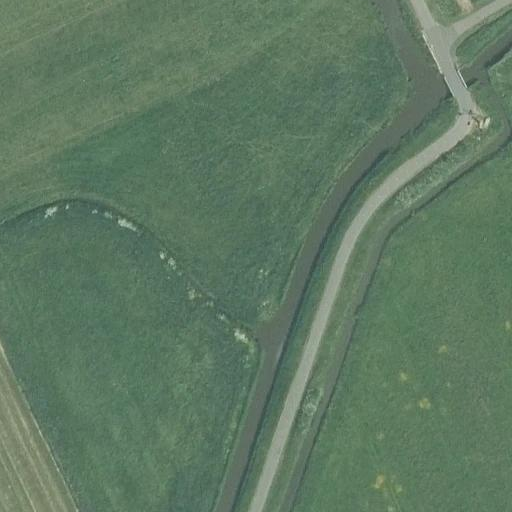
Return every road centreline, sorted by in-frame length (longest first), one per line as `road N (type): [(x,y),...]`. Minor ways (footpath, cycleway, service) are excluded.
road 1 (track): [(0,123),(287,0)]
road 2 (track): [(101,511),(0,270)]
